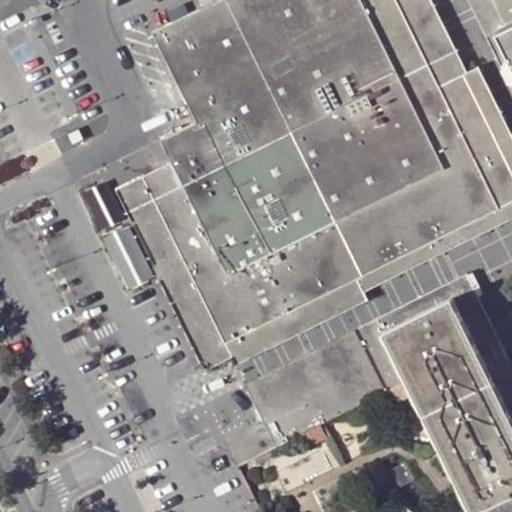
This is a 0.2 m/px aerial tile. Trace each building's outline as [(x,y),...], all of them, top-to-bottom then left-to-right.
[(212,351),(129,184),(118,189),(207,369),(232,356),(237,365),(369,300),(365,291),(511,219),(511,128),(481,67),(471,72),(434,0),(420,0),(471,100),(477,96),(511,164),(511,202),(331,293),(334,301),(276,330),(272,321),(212,351)] [(420,0),(218,0),(198,10),(155,32),(199,120),(164,138),(175,161),(129,184),(212,351),(272,321),(276,330),(334,301),(331,293),(511,202),(511,164),(477,96),(471,100),(420,0)] [(192,0),(198,10),(218,0),(192,0)] [(511,0),(494,0),(506,24),(511,21),(511,0)] [(511,21),(506,24),(500,27),(511,51),(511,21)] [(124,227),(111,234),(138,286),(160,275),(116,190),(95,201),(103,215),(115,209),(124,227)] [(468,308),(511,395),(511,369),(464,273),(244,382),(250,395),(314,364),(321,379),(365,357),(357,343),(446,299),(454,315),(468,308)] [(511,511),(511,395),(468,308),(454,315),(446,299),(357,343),(365,357),(321,379),(314,364),(250,395),(274,445),(406,380),(469,511),(410,511),(400,505),(395,511),(511,511)]
